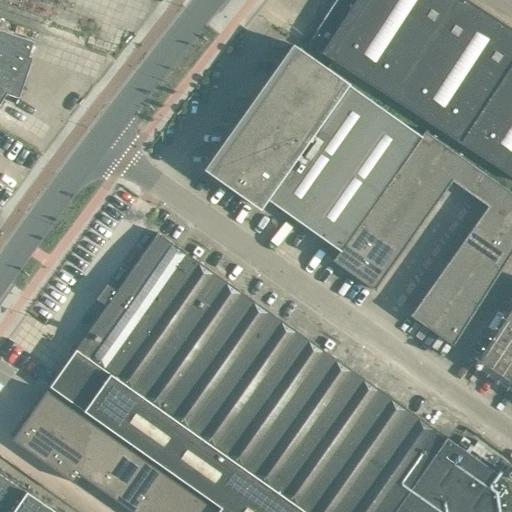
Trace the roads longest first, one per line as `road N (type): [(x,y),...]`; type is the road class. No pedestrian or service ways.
road 1 (unclassified): [(511,425),(93,133)]
road 2 (tertiary): [(93,133),(198,0)]
road 3 (tertiary): [(0,268),(93,133)]
